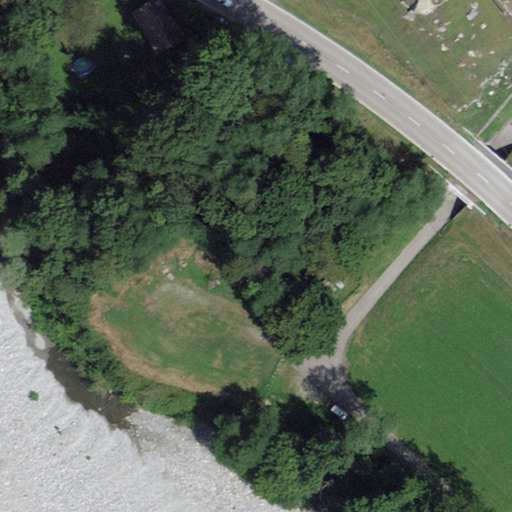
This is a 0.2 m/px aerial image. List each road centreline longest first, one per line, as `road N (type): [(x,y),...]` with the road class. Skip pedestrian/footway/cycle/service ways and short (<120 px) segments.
road 1 (secondary): [(511,205),(364,85),(226,0)]
road 2 (track): [(315,378),(441,511)]
